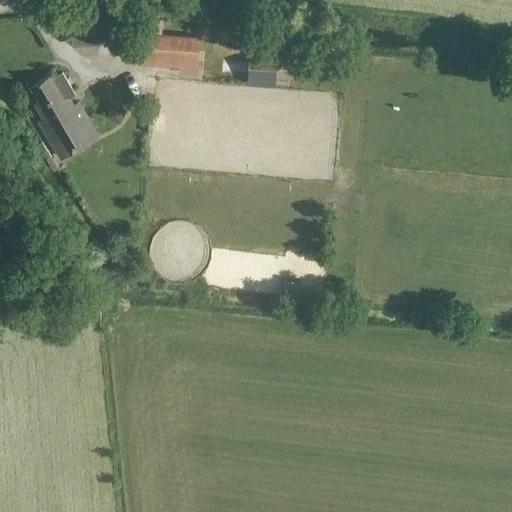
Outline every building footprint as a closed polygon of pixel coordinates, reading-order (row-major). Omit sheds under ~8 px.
[(73,22),(74,42),(99,41),(98,20),(73,22)] [(199,39),(144,34),(142,60),(181,63),(181,71),(196,72),(199,39)] [(276,65),(250,63),(248,83),(274,85),(276,65)] [(46,118),(41,122),(62,157),(98,135),(78,103),(73,106),(68,96),(74,93),(63,72),(52,78),(50,74),(31,85),(40,101),(37,103),(46,118)] [(15,293),(14,312),(37,313),(37,295),(15,293)]
